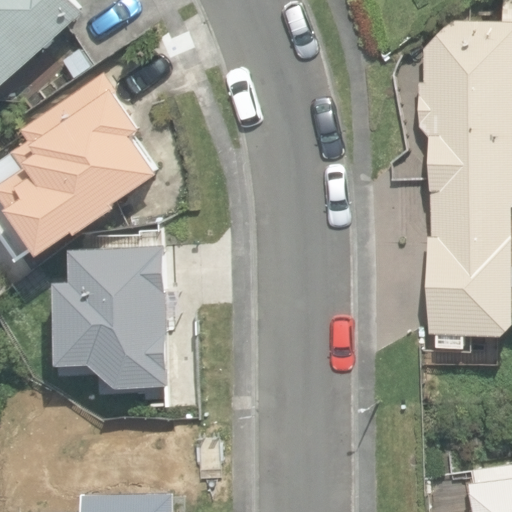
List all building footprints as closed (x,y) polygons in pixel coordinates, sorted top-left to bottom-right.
[(0,0),(0,80),(6,87),(93,7),(87,0),(0,0)] [(434,135),(433,331),(511,330),(511,0),(507,0),(508,20),(455,19),(428,49),(428,82),(422,82),(422,124),(434,135)] [(0,174),(0,184),(48,251),(81,227),(84,232),(122,204),(120,201),(164,168),(139,133),(148,127),(119,87),(114,91),(99,71),(21,128),(26,135),(13,144),(23,158),(0,174)] [(101,384),(175,382),(171,240),(76,243),(77,277),(60,278),(62,360),(100,359),(101,384)] [(511,511),(511,462),(469,470),(478,511),(511,511)] [(175,511),(176,490),(90,490),(90,508),(41,508),(41,511),(175,511)]
